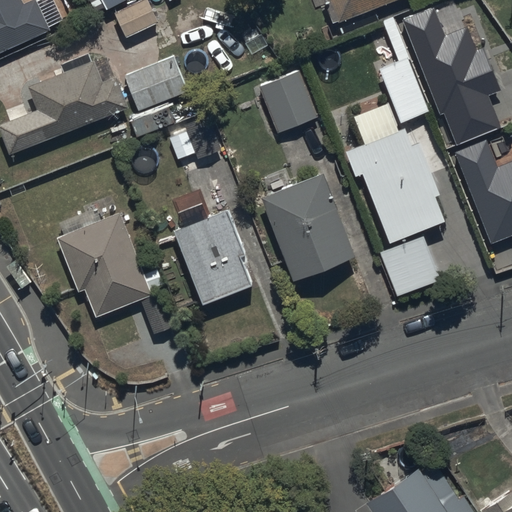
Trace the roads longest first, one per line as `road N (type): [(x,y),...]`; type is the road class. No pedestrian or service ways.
road 1 (residential): [(254,416),(511,336)]
road 2 (residential): [(43,430),(124,428),(187,412),(254,416)]
road 3 (residential): [(254,416),(135,489),(118,511)]
